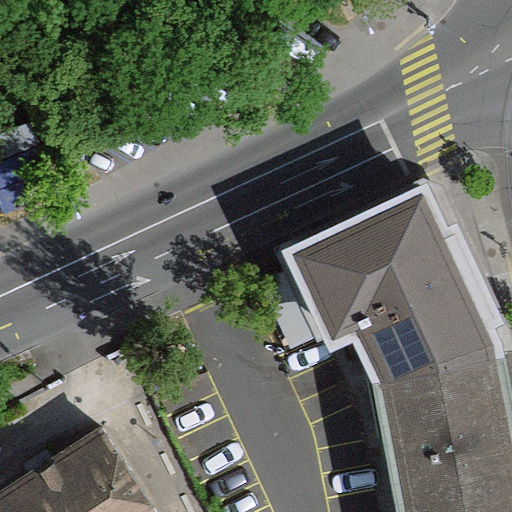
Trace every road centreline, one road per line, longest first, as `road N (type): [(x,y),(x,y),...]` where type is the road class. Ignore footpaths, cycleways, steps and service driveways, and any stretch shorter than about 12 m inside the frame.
road 1 (tertiary): [(427,107),(0,306)]
road 2 (tertiary): [(503,0),(427,107)]
